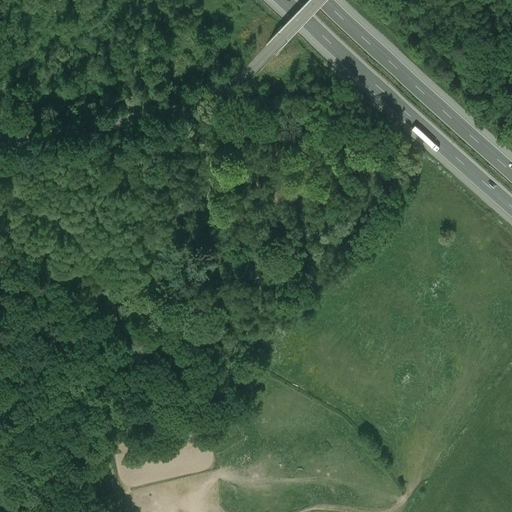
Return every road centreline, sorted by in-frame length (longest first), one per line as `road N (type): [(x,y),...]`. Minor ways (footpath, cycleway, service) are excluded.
road 1 (unclassified): [(0,147),(202,97),(234,80),(315,0)]
road 2 (motorway): [(286,0),(511,205)]
road 3 (motorway): [(511,172),(321,0)]
